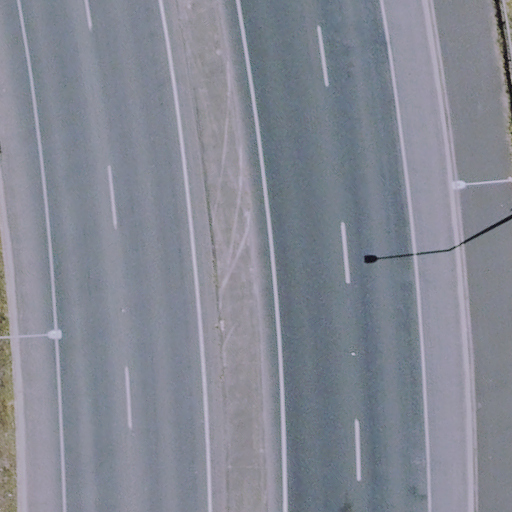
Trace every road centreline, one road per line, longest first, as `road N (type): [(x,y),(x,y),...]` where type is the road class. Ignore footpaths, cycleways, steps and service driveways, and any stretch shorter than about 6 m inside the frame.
road 1 (secondary): [(133,511),(132,411),(105,131),(78,0)]
road 2 (secondary): [(313,0),(358,388),(360,511)]
